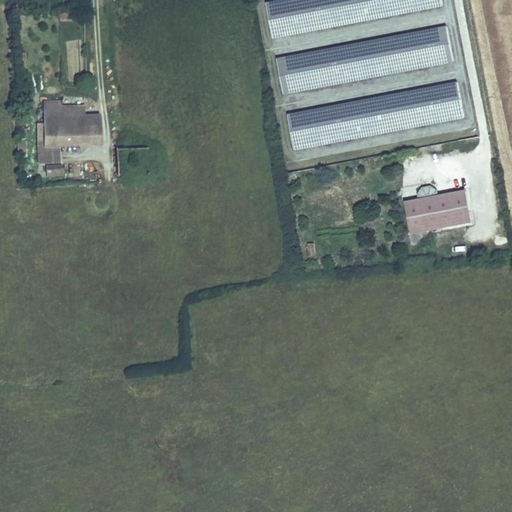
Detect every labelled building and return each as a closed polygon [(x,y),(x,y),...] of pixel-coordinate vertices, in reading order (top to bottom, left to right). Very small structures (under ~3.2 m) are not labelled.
[(273,36),(443,3),(442,0),(272,0),(266,1),(273,36)] [(70,12),(58,12),(59,21),(70,21),(70,12)] [(284,93),(454,58),(447,23),(277,57),(284,93)] [(295,147),(465,114),(458,79),(288,112),(295,147)] [(43,122),(36,123),(36,145),(55,144),(99,140),(96,112),(85,112),(85,113),(80,114),(80,103),(56,105),(42,106),(43,122)] [(149,170),(147,142),(116,145),(118,172),(149,170)] [(17,151),(26,151),(26,143),(17,143),(17,151)] [(36,145),(38,162),(57,160),(55,144),(36,145)] [(45,166),(45,174),(61,173),(61,165),(45,166)] [(420,201),(405,204),(412,235),(471,223),(465,192),(437,198),(436,193),(430,189),(423,190),(419,196),(420,201)] [(316,257),(314,242),(306,243),(307,258),(316,257)]
